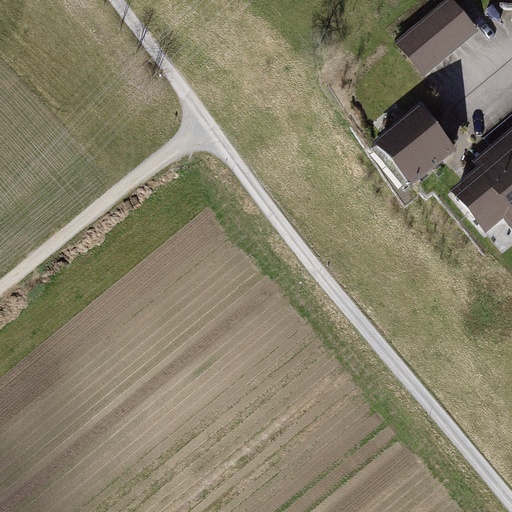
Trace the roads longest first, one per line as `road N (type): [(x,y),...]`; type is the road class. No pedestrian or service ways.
road 1 (track): [(101,0),(206,127),(342,261),(511,484)]
road 2 (track): [(206,127),(0,291)]
